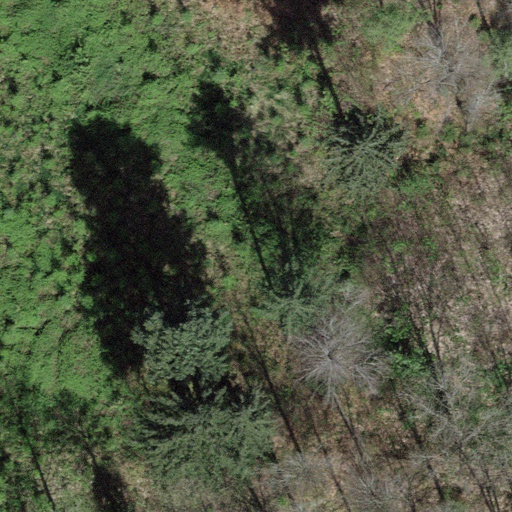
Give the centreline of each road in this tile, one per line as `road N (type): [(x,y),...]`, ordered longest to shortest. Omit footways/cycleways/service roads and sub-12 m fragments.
road 1 (motorway): [(17,511),(386,0)]
road 2 (motorway): [(123,0),(0,157)]
